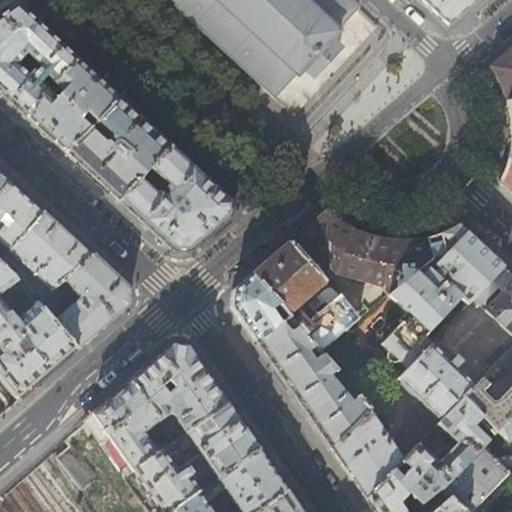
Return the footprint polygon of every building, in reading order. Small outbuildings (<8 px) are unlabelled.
[(165,0),(168,2),(273,99),(295,75),(297,77),(304,70),(313,78),(340,48),(331,40),(338,33),(336,31),(345,21),(358,8),(349,0),(165,0)] [(418,0),(447,27),(477,0),(418,0)] [(48,36),(15,5),(0,16),(0,93),(26,117),(44,97),(54,85),(76,61),(48,36)] [(511,48),(489,68),(491,71),(498,82),(504,94),(507,103),(511,101),(511,48)] [(76,61),(54,85),(64,94),(54,106),(44,97),(26,117),(51,140),(65,153),(88,131),(89,130),(79,121),(86,114),(95,124),(96,123),(118,100),(76,61)] [(118,100),(96,123),(110,135),(110,140),(107,144),(100,143),(88,131),(65,153),(94,179),(119,202),(139,181),(151,169),(170,148),(145,125),(118,100)] [(511,138),(510,139),(510,146),(508,156),(504,168),(502,174),(498,183),(511,195),(511,196),(511,138)] [(170,148),(151,169),(168,185),(165,187),(169,193),(165,197),(159,194),(156,197),(139,181),(119,202),(142,223),(173,252),(188,252),(207,236),(228,217),(228,202),(202,179),(170,148)] [(0,174),(0,193),(9,183),(0,174)] [(0,262),(43,213),(27,199),(9,183),(0,193),(0,262)] [(378,285),(386,295),(426,261),(419,240),(407,242),(397,242),(387,241),(379,240),(369,237),(350,229),(341,224),(333,219),(325,212),(301,233),(288,244),(316,276),(328,265),(335,274),(378,285)] [(68,237),(43,213),(0,262),(0,267),(10,276),(17,284),(21,289),(33,273),(52,291),(90,257),(68,237)] [(477,244),(462,230),(456,224),(454,226),(442,233),(433,237),(427,240),(419,240),(426,261),(386,295),(411,319),(404,327),(400,324),(380,345),(387,352),(386,354),(386,356),(386,359),(388,361),(389,363),(391,364),(393,364),(396,364),(398,362),(407,370),(430,346),(423,339),(461,300),(468,306),(473,300),(504,268),(477,244)] [(272,259),(250,277),(277,307),(288,320),(313,348),(317,352),(355,320),(337,299),(332,304),(339,312),(314,331),(304,320),(307,317),(297,306),(323,283),(316,276),(288,244),(272,259)] [(109,274),(90,257),(52,291),(46,296),(53,304),(56,305),(71,291),(79,300),(62,315),(55,307),(44,304),(41,300),(40,301),(36,305),(75,351),(99,330),(127,305),(127,291),(109,274)] [(0,378),(17,401),(45,376),(75,351),(36,305),(30,299),(26,302),(25,306),(30,311),(16,322),(0,302),(0,298),(17,284),(10,276),(0,267),(0,378)] [(511,276),(504,268),(473,300),(481,307),(499,288),(504,292),(485,311),(511,336),(511,276)] [(277,307),(250,277),(242,284),(233,292),(231,307),(243,323),(256,343),(280,326),(271,313),(277,307)] [(29,297),(30,299),(36,305),(40,301),(33,294),(29,297)] [(288,320),(280,326),(256,343),(298,403),(330,450),(368,413),(369,412),(322,359),(313,366),(306,355),(313,348),(288,320)] [(153,362),(129,383),(158,422),(167,415),(173,417),(185,434),(226,405),(186,348),(171,346),(153,362)] [(474,387),(430,346),(407,370),(396,381),(440,423),(461,400),(474,387)] [(511,347),(497,363),(505,370),(511,363),(511,388),(492,409),(479,397),(486,389),(479,382),(474,387),(461,400),(495,435),(497,433),(511,417),(511,347)] [(158,422),(129,383),(105,404),(83,423),(97,442),(106,436),(128,467),(120,474),(123,478),(131,472),(161,452),(156,445),(151,447),(142,434),(158,422)] [(495,435),(461,400),(440,423),(436,427),(456,445),(437,464),(423,451),(429,446),(429,445),(430,443),(430,441),(430,439),(428,437),(427,436),(411,453),(366,500),(373,511),(412,511),(439,491),(485,445),(495,435)] [(226,405),(185,434),(174,442),(165,448),(169,453),(174,449),(174,448),(179,445),(183,451),(192,444),(217,479),(258,450),(242,428),(226,405)] [(394,449),(368,413),(330,450),(348,475),(366,500),(411,453),(404,443),(394,449)] [(511,417),(497,433),(509,443),(511,439),(511,417)] [(497,456),(485,445),(439,491),(448,501),(450,500),(462,511),(473,511),(508,475),(506,473),(511,466),(511,458),(503,450),(497,456)] [(97,478),(71,448),(60,458),(86,487),(97,478)] [(258,450),(217,479),(198,491),(167,511),(209,511),(204,504),(224,489),(240,511),(239,511),(256,511),(286,492),(275,475),(258,450)] [(161,452),(131,472),(161,511),(167,511),(198,491),(190,479),(192,478),(192,473),(188,467),(182,466),(175,471),(161,452)] [(300,511),(286,492),(256,511),(300,511)] [(462,511),(450,500),(448,501),(433,511),(462,511)]
